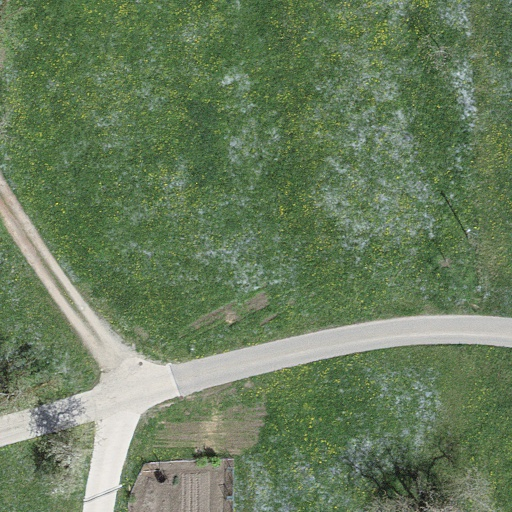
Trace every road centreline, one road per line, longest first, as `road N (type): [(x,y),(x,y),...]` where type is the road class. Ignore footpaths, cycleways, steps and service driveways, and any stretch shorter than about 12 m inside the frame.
road 1 (unclassified): [(0,431),(344,341),(411,331),(511,333)]
road 2 (track): [(0,191),(121,396),(96,511)]
